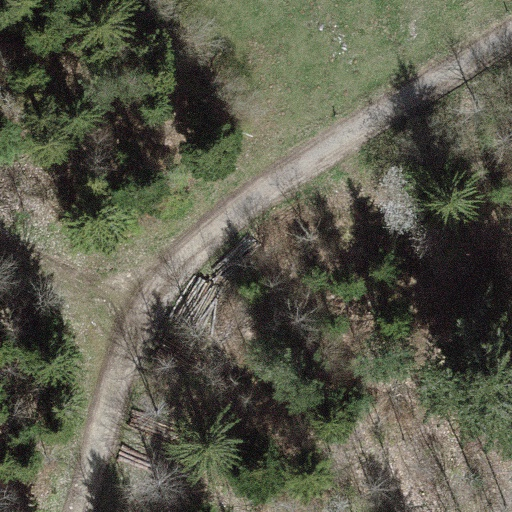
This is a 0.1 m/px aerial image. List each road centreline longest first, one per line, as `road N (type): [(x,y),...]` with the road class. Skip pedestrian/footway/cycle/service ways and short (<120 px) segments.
road 1 (track): [(103,511),(161,304),(395,110),(511,36)]
road 2 (track): [(178,511),(208,492),(338,351),(445,310),(511,318)]
